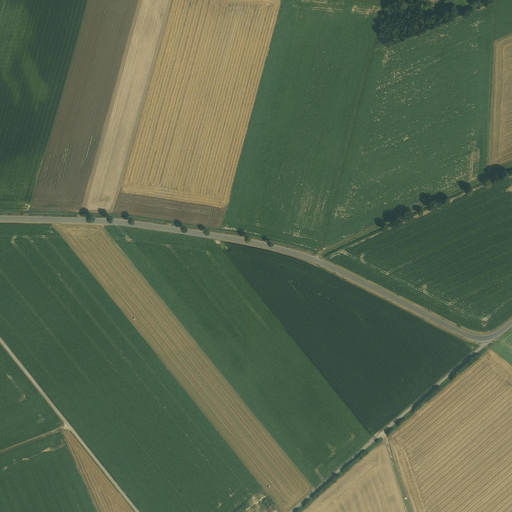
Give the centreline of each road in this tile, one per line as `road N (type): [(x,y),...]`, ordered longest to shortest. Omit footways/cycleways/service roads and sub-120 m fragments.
road 1 (secondary): [(511,322),(475,337),(317,260),(230,238),(118,221),(0,218)]
road 2 (track): [(317,260),(385,0)]
road 3 (track): [(297,511),(487,336)]
road 4 (track): [(0,338),(140,511)]
road 5 (track): [(320,253),(486,176)]
road 6 (track): [(493,0),(486,176)]
